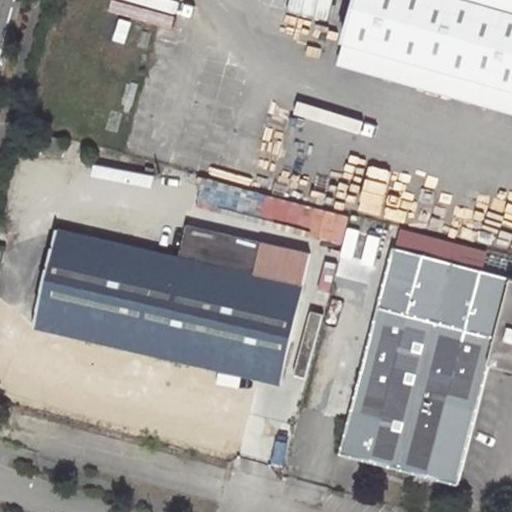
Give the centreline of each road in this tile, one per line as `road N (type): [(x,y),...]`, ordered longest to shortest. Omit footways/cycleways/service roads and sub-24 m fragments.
road 1 (unknown): [(52,174),(13,280),(11,315),(21,344),(65,373),(249,411),(264,446),(256,511)]
road 2 (unknown): [(234,0),(277,45),(313,65),(511,134)]
road 3 (unknown): [(15,436),(307,511)]
